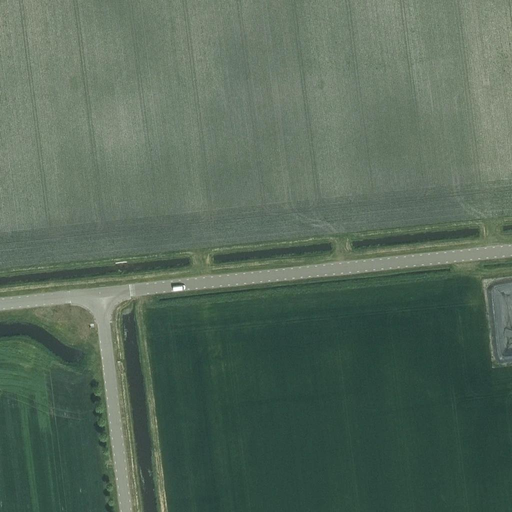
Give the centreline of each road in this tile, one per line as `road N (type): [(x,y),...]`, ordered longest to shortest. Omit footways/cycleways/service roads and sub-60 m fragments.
road 1 (unclassified): [(101,296),(511,249)]
road 2 (unclassified): [(101,296),(127,511)]
